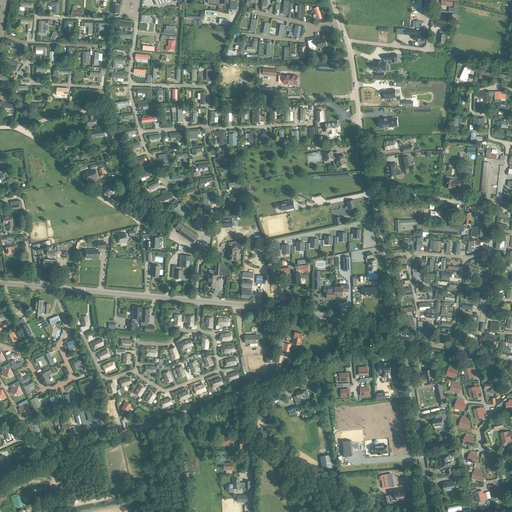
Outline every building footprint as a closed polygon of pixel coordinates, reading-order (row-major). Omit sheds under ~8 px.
[(59,2),(50,2),(50,7),(54,7),(54,13),(59,13),(59,2)] [(322,6),(326,19),(330,17),(326,4),(322,6)] [(318,6),(313,8),(316,20),(321,19),(318,6)] [(32,20),(21,19),(21,23),(28,24),(28,29),(32,29),(32,20)] [(39,21),(39,33),(43,33),(44,30),(47,30),(47,26),(44,26),(44,22),(39,21)] [(93,23),(84,22),(84,26),(89,26),(88,34),(92,34),(93,23)] [(165,30),(164,34),(175,35),(176,27),(167,26),(166,30),(165,30)] [(296,26),(293,36),(300,38),(302,27),(296,26)] [(440,34),(439,34),(438,43),(444,43),(445,39),(448,40),(449,31),(441,31),(440,33),(440,34)] [(425,32),(421,32),(421,35),(414,35),(414,40),(418,41),(417,42),(424,43),(425,32)] [(240,44),(237,52),(242,53),(246,42),(239,39),(237,43),(240,44)] [(314,45),(317,45),(318,48),(326,46),(324,39),(320,40),(320,39),(308,41),(310,51),(315,50),(314,45)] [(175,52),(175,41),(169,41),(168,46),(166,46),(166,51),(168,51),(175,52)] [(253,47),(247,46),(247,51),(256,52),(257,41),(253,41),(253,47)] [(10,51),(19,55),(21,51),(12,46),(10,51)] [(47,47),(36,46),(36,50),(43,50),(43,55),(46,56),(47,47)] [(306,46),(299,47),(300,57),(307,57),(306,46)] [(397,54),(383,55),(384,60),(388,60),(392,60),(392,63),(397,62),(397,59),(398,59),(397,54)] [(20,63),(9,59),(8,63),(15,66),(14,70),(17,71),(20,63)] [(125,64),(126,60),(114,59),(113,68),(118,68),(118,64),(125,64)] [(377,63),(373,63),(373,71),(377,71),(378,73),(377,74),(378,78),(384,77),(384,73),(383,73),(383,70),(386,70),(386,65),(388,65),(388,60),(384,60),(385,62),(381,63),(381,62),(377,62),(377,63)] [(468,69),(469,68),(465,66),(459,78),(463,80),(464,77),(467,79),(471,71),(468,69)] [(482,69),(479,78),(482,80),(484,75),(491,77),(492,73),(482,69)] [(101,82),(101,73),(91,72),(90,76),(97,77),(97,82),(101,82)] [(10,80),(0,74),(0,78),(5,82),(2,87),(6,89),(10,80)] [(284,75),(284,84),(297,84),(297,76),(284,75)] [(100,90),(88,89),(88,93),(96,94),(95,98),(99,99),(100,90)] [(137,89),(137,93),(146,94),(146,98),(149,98),(150,90),(137,89)] [(384,91),(384,98),(396,97),(395,89),(384,91)] [(488,93),(477,94),(478,98),(484,98),(484,103),(489,103),(488,93)] [(2,103),(1,111),(5,111),(5,108),(12,109),(13,104),(2,103)] [(498,107),(498,111),(504,112),(504,114),(507,114),(507,115),(510,115),(511,107),(498,107)] [(88,126),(97,125),(96,121),(99,120),(98,117),(93,118),(92,114),(88,115),(88,118),(86,119),(88,126)] [(394,121),(393,118),(380,119),(381,128),(394,126),(394,123),(394,121)] [(473,124),(473,127),(477,128),(477,124),(478,124),(482,124),(482,126),(484,126),(484,119),(474,119),(474,120),(473,124)] [(339,123),(325,124),(326,132),(328,132),(328,133),(334,133),(334,132),(339,131),(339,123)] [(103,129),(92,131),(92,137),(104,136),(103,129)] [(499,129),(498,132),(496,131),(494,135),(504,138),(505,135),(501,133),(502,131),(499,129)] [(200,131),(190,132),(190,139),(197,139),(197,134),(200,134),(200,131)] [(136,132),(124,136),(126,140),(137,136),(136,132)] [(396,139),(385,141),(386,151),(398,149),(396,139)] [(487,149),(486,154),(486,157),(496,158),(497,155),(497,154),(492,153),(492,152),(490,152),(491,150),(487,149)] [(346,167),(343,155),(335,157),(332,157),(331,150),(323,152),(325,161),(333,160),(335,159),(337,168),(346,167)] [(187,153),(176,155),(177,159),(183,158),(184,163),(188,162),(187,153)] [(166,154),(159,155),(159,159),(163,158),(165,165),(168,164),(166,154)] [(310,165),(321,164),(321,155),(309,156),(310,165)] [(409,168),(406,157),(401,158),(403,170),(409,168)] [(484,162),(481,192),(486,193),(489,163),(484,162)] [(385,165),(388,177),(398,175),(397,171),(399,171),(397,163),(385,165)] [(463,165),(463,175),(469,176),(469,175),(472,175),(473,166),(469,166),(464,165),(463,165)] [(95,170),(85,173),(88,181),(98,179),(95,170)] [(105,187),(101,191),(107,197),(116,189),(113,186),(116,184),(114,182),(111,184),(106,188),(105,187)] [(239,182),(229,183),(229,188),(236,187),(236,192),(240,192),(239,182)] [(186,194),(196,191),(198,190),(196,185),(182,190),(184,196),(186,195),(186,194)] [(149,189),(151,195),(156,194),(155,191),(159,190),(158,186),(149,189)] [(171,197),(159,200),(160,206),(173,203),(171,197)] [(346,202),(347,207),(346,207),(346,209),(348,209),(349,213),(352,212),(353,214),(354,214),(356,214),(356,213),(356,211),(354,200),(346,202)] [(20,201),(11,202),(12,210),(21,209),(20,201)] [(179,204),(177,208),(176,207),(174,210),(183,216),(185,213),(180,210),(179,209),(180,208),(182,206),(179,204)] [(499,214),(499,217),(508,218),(509,215),(503,214),(504,210),(500,210),(500,214),(499,214)] [(8,212),(2,213),(2,216),(3,225),(6,224),(8,232),(14,231),(13,223),(13,221),(14,220),(13,218),(12,218),(12,214),(9,215),(9,213),(8,212)] [(463,213),(463,224),(464,224),(464,228),(470,228),(470,224),(471,225),(472,213),(463,213)] [(484,237),(485,218),(478,218),(478,228),(474,227),(474,231),(472,231),(472,236),(484,237)] [(400,220),(396,221),(396,233),(400,232),(400,226),(416,225),(416,226),(417,226),(417,232),(422,232),(423,232),(428,233),(458,235),(461,235),(462,232),(464,232),(464,229),(458,229),(459,226),(458,226),(458,228),(424,225),(424,224),(424,221),(416,220),(416,219),(400,220)] [(178,233),(193,243),(198,236),(183,226),(178,233)] [(349,234),(349,241),(352,241),(352,238),(361,239),(361,230),(356,230),(356,232),(353,232),(353,234),(352,234),(349,234)] [(127,233),(118,235),(119,239),(118,239),(119,243),(127,241),(126,237),(128,237),(127,233)] [(335,237),(335,244),(337,244),(337,242),(338,242),(347,242),(347,233),(342,233),(342,235),(339,235),(338,237),(335,237)] [(321,240),(320,247),(323,247),(323,245),(324,245),(332,245),(333,236),(328,236),(328,238),(324,238),(324,240),(323,240),(321,240)] [(498,237),(496,249),(503,250),(504,249),(505,239),(498,237)] [(2,242),(7,241),(7,245),(6,245),(7,254),(11,253),(11,249),(14,249),(13,244),(12,244),(11,238),(10,238),(1,239),(2,242)] [(149,241),(145,241),(145,250),(149,250),(149,248),(159,248),(159,246),(161,246),(162,245),(162,242),(161,242),(159,242),(159,238),(151,238),(151,242),(149,241)] [(306,243),(306,251),(309,251),(309,248),(310,248),(318,248),(318,239),(314,239),(314,241),(310,241),(310,244),(309,243),(306,243)] [(233,248),(228,247),(227,260),(235,260),(236,249),(243,250),(243,240),(234,242),(233,248)] [(438,250),(439,241),(431,241),(430,249),(438,250)] [(292,247),(292,254),(295,254),(295,251),(296,251),(304,251),(304,242),(299,242),(299,244),(296,244),(296,247),(295,247),(292,247)] [(278,250),(278,257),(280,257),(281,254),(290,255),(290,245),(285,245),(285,247),(282,247),(282,250),(281,250),(278,250)] [(98,249),(86,250),(87,258),(94,257),(94,258),(99,258),(98,249)] [(370,260),(370,258),(373,258),(372,252),(366,253),(367,258),(366,258),(366,262),(368,262),(369,271),(376,270),(376,260),(370,260)] [(40,256),(39,264),(43,264),(43,267),(50,267),(50,260),(51,256),(48,255),(48,259),(44,259),(44,256),(40,256)] [(180,255),(179,266),(179,267),(185,267),(192,268),(193,256),(180,255)] [(433,271),(434,260),(431,260),(430,267),(426,267),(425,270),(433,271)] [(160,266),(152,266),(151,276),(159,277),(159,275),(163,275),(163,270),(159,270),(160,266)] [(179,266),(173,266),(172,278),(176,278),(176,279),(177,281),(179,281),(180,280),(180,279),(184,279),(185,267),(179,267),(179,266)] [(469,266),(468,270),(466,274),(470,276),(472,271),(478,274),(480,271),(469,266)] [(289,274),(288,273),(288,267),(280,268),(281,277),(281,278),(282,278),(288,277),(288,280),(291,279),(292,284),(293,285),(296,284),(301,283),(300,273),(291,273),(289,274)] [(425,274),(424,280),(424,282),(426,283),(431,284),(431,280),(435,280),(435,275),(425,274)] [(217,280),(216,280),(216,276),(209,275),(207,286),(215,287),(215,283),(216,283),(217,280)] [(243,291),(242,291),(241,298),(250,299),(250,297),(251,292),(249,291),(248,291),(249,287),(250,287),(251,288),(252,281),(243,280),(242,287),(243,287),(244,287),(244,291),(243,291)] [(334,287),(334,299),(334,296),(342,296),(342,292),(348,292),(348,285),(339,285),(339,287),(334,287)] [(466,286),(465,289),(472,291),(471,293),(475,294),(476,288),(466,286)] [(334,299),(334,287),(334,288),(324,287),(324,294),(326,294),(326,299),(334,299)] [(377,287),(364,288),(365,296),(378,295),(377,287)] [(493,289),(492,293),(492,297),(503,298),(503,294),(496,294),(497,289),(493,289)] [(29,303),(28,314),(35,315),(35,312),(38,312),(39,300),(35,300),(35,303),(29,303)] [(43,300),(39,300),(38,312),(38,313),(48,314),(49,304),(45,304),(45,306),(43,306),(43,300)] [(472,313),(473,306),(463,305),(462,309),(468,310),(468,313),(472,313)] [(490,306),(489,314),(499,315),(500,312),(493,311),(494,306),(490,306)] [(132,319),(132,321),(128,321),(127,331),(135,331),(136,319),(137,319),(137,320),(141,320),(142,309),(142,308),(133,307),(132,319)] [(446,308),(443,307),(442,315),(452,317),(452,313),(446,312),(446,308)] [(141,320),(141,326),(145,326),(148,326),(148,323),(149,323),(150,310),(142,309),(141,320)] [(469,323),(470,316),(463,315),(462,318),(463,318),(462,322),(464,322),(464,326),(467,326),(467,323),(469,323)] [(409,316),(406,317),(409,330),(413,329),(413,328),(416,327),(413,317),(411,318),(412,320),(411,320),(410,318),(409,316)] [(499,331),(500,323),(492,322),(491,330),(499,331)] [(32,334),(27,324),(20,327),(25,337),(26,337),(29,342),(33,339),(30,335),(32,334)] [(428,325),(424,330),(431,336),(436,331),(428,325)] [(16,331),(9,334),(10,336),(11,339),(13,342),(20,339),(16,331)] [(302,334),(295,332),(292,344),(300,345),(301,338),(301,339),(302,334)] [(232,339),(231,333),(221,335),(222,341),(232,339)] [(245,343),(258,343),(258,335),(245,336),(245,343)] [(104,345),(102,339),(93,343),(95,349),(104,345)] [(190,339),(181,343),(183,349),(193,346),(190,339)] [(75,340),(66,343),(69,350),(77,346),(75,340)] [(282,343),(279,342),(277,350),(278,350),(277,355),(276,362),(282,363),(282,356),(283,353),(286,354),(287,352),(290,352),(291,345),(282,343)] [(223,347),(224,353),(234,352),(233,345),(223,347)] [(179,357),(175,348),(169,350),(173,360),(179,357)] [(100,360),(110,356),(107,350),(98,354),(100,360)] [(50,352),(46,354),(51,366),(55,364),(50,352)] [(43,356),(36,360),(37,362),(41,361),(43,366),(46,364),(43,356)] [(213,365),(209,356),(203,358),(207,367),(213,365)] [(73,363),(75,367),(81,365),(83,368),(86,367),(83,358),(73,363)] [(235,358),(225,360),(226,366),(236,364),(235,358)] [(14,370),(23,365),(22,363),(21,362),(17,364),(14,360),(12,362),(11,362),(10,362),(13,366),(12,367),(14,370)] [(193,373),(199,371),(195,361),(189,364),(193,373)] [(103,366),(106,372),(115,368),(112,362),(103,366)] [(7,369),(3,371),(2,372),(4,376),(7,375),(8,375),(10,378),(14,376),(10,368),(11,367),(9,363),(5,366),(7,369)] [(383,364),(379,364),(378,364),(380,373),(381,373),(382,378),(388,377),(387,372),(390,372),(389,363),(386,363),(383,363),(383,364)] [(180,378),(186,376),(182,366),(176,369),(180,378)] [(366,369),(366,366),(358,366),(359,372),(360,372),(360,375),(369,374),(368,369),(366,369)] [(454,370),(455,367),(450,366),(449,369),(447,375),(456,378),(458,371),(454,370)] [(472,374),(475,373),(474,368),(471,369),(471,368),(464,370),(467,379),(473,377),(472,374)] [(432,369),(424,371),(426,379),(429,379),(430,381),(431,386),(435,385),(436,385),(438,384),(437,379),(436,379),(436,377),(434,377),(432,369)] [(52,374),(51,371),(43,375),(47,385),(51,383),(47,376),(52,374)] [(169,371),(163,374),(167,383),(173,381),(169,371)] [(239,378),(236,372),(227,375),(230,381),(239,378)] [(341,375),(340,376),(340,382),(347,381),(347,379),(348,379),(348,373),(341,374),(341,375)] [(20,375),(17,377),(22,385),(30,381),(28,377),(23,380),(20,375)] [(121,387),(121,388),(119,388),(120,390),(121,392),(125,391),(126,391),(124,386),(131,384),(129,378),(120,381),(122,387),(121,387)] [(213,388),(223,384),(220,378),(211,382),(213,388)] [(16,387),(12,389),(11,390),(13,394),(16,393),(17,393),(18,396),(23,394),(19,386),(20,385),(18,381),(14,384),(16,387)] [(90,381),(81,385),(83,393),(87,392),(86,387),(91,385),(90,381)] [(458,385),(459,383),(454,381),(453,384),(452,384),(451,391),(460,393),(462,386),(458,385)] [(488,384),(484,384),(485,389),(489,389),(489,390),(496,390),(495,381),(488,381),(488,383),(488,384)] [(34,387),(32,383),(24,388),(28,395),(31,393),(29,389),(34,387)] [(116,392),(114,383),(107,384),(110,394),(116,392)] [(438,384),(436,385),(437,390),(440,404),(445,403),(442,389),(441,383),(438,384)] [(140,385),(134,393),(140,397),(145,388),(140,385)] [(203,385),(194,388),(197,394),(206,391),(203,385)] [(368,389),(368,386),(360,387),(360,393),(362,393),(363,396),(370,395),(370,389),(368,389)] [(477,393),(480,392),(479,387),(476,388),(476,387),(469,389),(471,398),(478,397),(477,393)] [(343,392),(341,393),(341,398),(348,398),(348,396),(349,396),(349,389),(342,390),(343,392)] [(295,393),(296,396),(294,397),(296,403),(300,402),(298,398),(304,396),(305,399),(309,398),(307,391),(303,392),(303,390),(295,393)] [(190,397),(187,391),(178,395),(181,401),(190,397)] [(150,392),(145,400),(144,400),(143,401),(145,402),(146,401),(151,404),(156,395),(150,392)] [(68,394),(65,395),(68,406),(77,402),(75,399),(71,400),(68,394)] [(37,397),(31,400),(34,408),(41,405),(37,397)] [(55,403),(53,398),(50,399),(53,408),(61,405),(60,402),(55,403)] [(172,404),(170,398),(160,402),(163,408),(172,404)] [(462,403),(463,400),(458,399),(457,402),(457,401),(455,408),(464,410),(466,404),(462,403)] [(24,406),(20,408),(19,409),(21,413),(24,412),(25,412),(26,415),(31,413),(27,405),(28,404),(26,400),(22,402),(24,406)] [(112,400),(107,401),(103,402),(106,413),(110,412),(108,405),(113,403),(112,400)] [(121,409),(128,413),(129,411),(130,411),(132,408),(131,407),(132,407),(134,409),(137,405),(132,402),(130,404),(126,400),(123,404),(124,404),(121,409)] [(482,413),(485,413),(484,408),(481,409),(481,408),(474,410),(477,419),(483,417),(482,413)] [(436,419),(433,420),(434,427),(441,425),(442,426),(443,425),(442,420),(447,419),(446,413),(445,410),(443,411),(439,412),(440,415),(441,418),(440,418),(436,419)] [(77,417),(76,413),(68,416),(71,425),(75,424),(73,418),(77,417)] [(466,421),(467,418),(462,417),(462,420),(461,419),(459,426),(469,428),(470,422),(466,421)] [(52,420),(48,422),(49,425),(50,430),(51,433),(56,432),(52,420)] [(25,427),(26,430),(27,430),(28,435),(33,434),(32,432),(35,431),(34,430),(35,430),(34,427),(33,428),(33,426),(36,425),(35,422),(29,423),(30,425),(25,427)] [(50,433),(47,422),(41,424),(44,434),(50,433)] [(222,436),(218,437),(219,446),(229,446),(229,436),(225,436),(225,435),(225,430),(221,430),(221,435),(222,435),(222,436)] [(508,433),(502,434),(504,445),(506,445),(506,444),(506,441),(511,440),(511,433),(511,432),(508,433)] [(471,438),(471,435),(466,434),(466,437),(465,437),(463,443),(473,446),(474,439),(471,438)] [(361,439),(362,447),(373,446),(373,439),(361,439)] [(352,456),(351,441),(341,442),(342,457),(352,456)] [(382,454),(382,453),(387,453),(387,445),(371,446),(372,454),(377,454),(382,454)] [(22,448),(21,446),(16,449),(17,452),(18,451),(21,456),(25,454),(26,456),(30,454),(29,450),(26,452),(26,450),(25,447),(24,448),(24,447),(22,448)] [(475,456),(476,453),(471,451),(470,454),(469,454),(468,461),(477,463),(479,457),(475,456)] [(322,470),(332,468),(330,455),(320,456),(322,470)] [(450,455),(439,456),(441,464),(443,463),(444,468),(446,467),(447,476),(453,475),(451,466),(450,455)] [(2,458),(1,456),(0,456),(0,465),(0,466),(4,464),(5,466),(10,464),(9,461),(6,462),(5,460),(6,460),(5,458),(4,458),(4,457),(2,458)] [(270,464),(268,467),(273,470),(275,467),(276,468),(279,464),(277,463),(279,461),(273,457),(272,460),(270,459),(268,463),(270,464)] [(495,470),(494,462),(494,460),(490,461),(490,458),(484,459),(484,462),(487,462),(489,471),(495,470)] [(479,473),(480,470),(475,469),(474,472),(472,478),(481,481),(483,474),(479,473)] [(462,478),(460,470),(453,472),(454,479),(462,478)] [(285,479),(284,480),(285,484),(286,483),(287,486),(294,485),(293,482),(294,481),(293,477),(292,478),(291,475),(285,476),(285,479)] [(385,475),(381,475),(381,476),(381,480),(383,489),(392,487),(391,481),(388,481),(387,475),(385,475)] [(233,484),(229,484),(230,492),(238,492),(238,489),(245,489),(245,483),(239,483),(239,479),(233,479),(233,484)] [(265,482),(262,482),(262,488),(266,488),(266,489),(270,489),(270,488),(273,488),(273,481),(269,481),(269,480),(265,480),(265,482)] [(454,481),(443,483),(444,491),(455,490),(454,481)] [(500,494),(499,490),(499,487),(495,488),(494,485),(488,486),(489,489),(492,488),(493,498),(500,497),(500,494)] [(403,489),(393,490),(389,491),(390,500),(404,498),(403,489)] [(483,495),(483,493),(482,491),(476,493),(478,502),(484,500),(487,499),(486,494),(483,495)] [(290,497),(289,498),(290,501),(291,501),(292,504),(298,503),(297,499),(299,499),(298,495),(296,496),(295,492),(289,494),(290,497)] [(266,499),(263,499),(263,506),(266,505),(266,507),(270,507),(270,505),(274,505),(273,499),(270,499),(270,497),(266,497),(266,499)]
